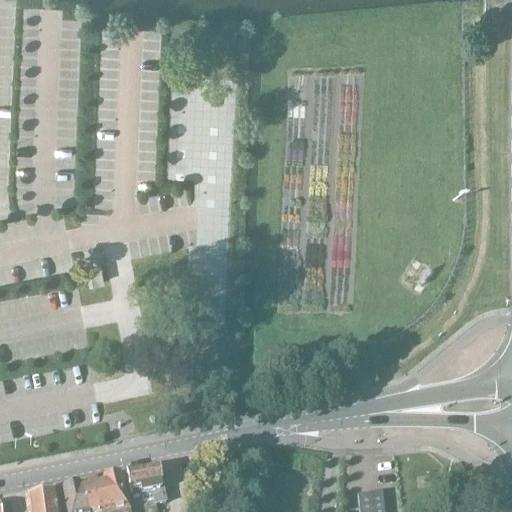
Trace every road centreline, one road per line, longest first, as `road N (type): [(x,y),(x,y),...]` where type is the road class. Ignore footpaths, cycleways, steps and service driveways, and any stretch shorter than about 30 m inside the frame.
road 1 (tertiary): [(0,483),(327,420)]
road 2 (tertiary): [(511,378),(327,420)]
road 3 (tertiary): [(327,420),(511,425)]
